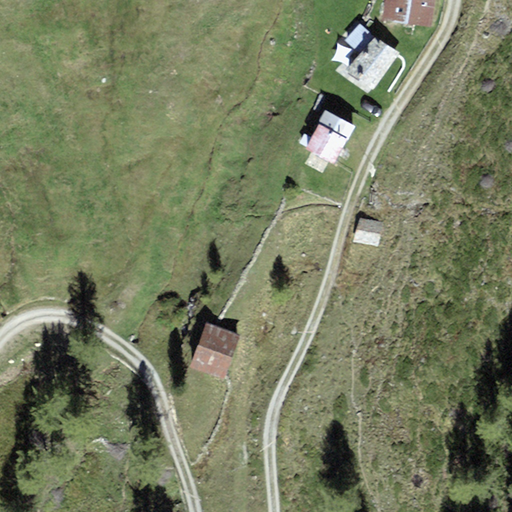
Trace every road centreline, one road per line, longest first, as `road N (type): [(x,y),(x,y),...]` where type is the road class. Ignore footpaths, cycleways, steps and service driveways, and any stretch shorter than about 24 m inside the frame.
road 1 (track): [(272,511),(272,427),(326,277),(368,162),(454,22),(457,0)]
road 2 (track): [(0,336),(16,305),(66,295),(129,330),(156,367),(194,511)]
